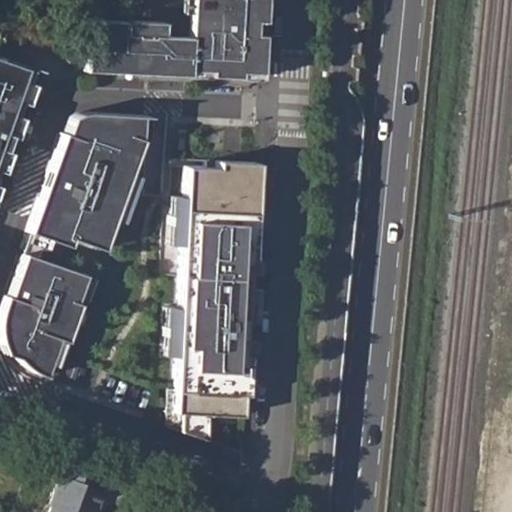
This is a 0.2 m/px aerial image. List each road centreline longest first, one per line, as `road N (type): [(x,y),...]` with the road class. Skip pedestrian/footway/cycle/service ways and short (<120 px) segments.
road 1 (secondary): [(361,511),(408,0)]
road 2 (residential): [(288,108),(62,105),(42,132),(0,256)]
road 3 (tertiary): [(268,476),(288,108)]
road 4 (residential): [(0,380),(268,476)]
